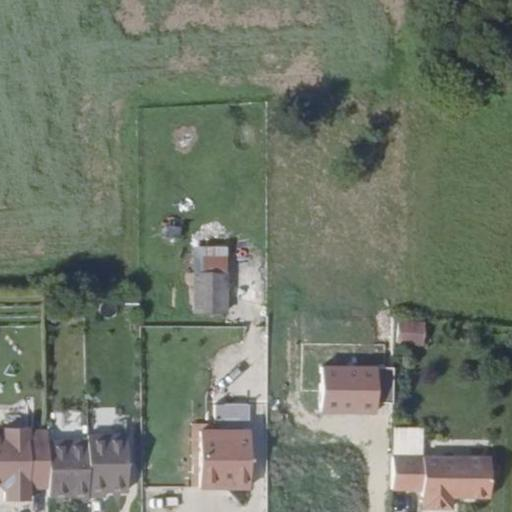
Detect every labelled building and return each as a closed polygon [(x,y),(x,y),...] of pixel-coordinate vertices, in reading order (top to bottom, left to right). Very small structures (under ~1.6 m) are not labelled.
[(226,249),(194,249),(194,273),(226,274),(226,249)] [(226,274),(194,273),(193,314),(226,314),(226,274)] [(395,345),(419,347),(420,324),(397,322),(395,345)] [(30,489),(49,489),(49,441),(48,430),(29,430),(29,428),(5,428),(5,437),(0,437),(0,484),(2,485),(6,489),(6,501),(30,501),(30,489)] [(249,431),(199,431),(198,488),(249,488),(249,431)] [(88,440),(49,441),(49,496),(71,496),(72,502),(89,501),(89,496),(106,495),(106,489),(128,489),(127,433),(87,434),(88,440)] [(423,456),(393,455),(392,495),(422,495),(422,507),(450,508),(450,497),(488,498),(489,458),(423,456)]
